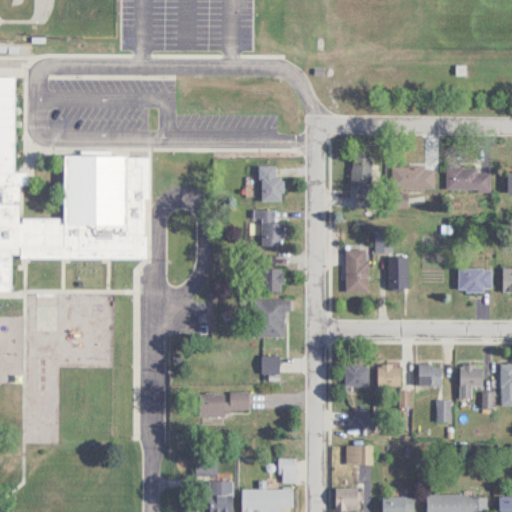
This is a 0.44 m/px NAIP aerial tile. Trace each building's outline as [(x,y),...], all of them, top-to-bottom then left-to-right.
[(149,259),(150,154),(63,153),(63,217),(20,217),(21,184),(27,184),(27,170),(14,170),(15,75),(0,74),(0,293),(11,293),(11,258),(149,259)] [(373,157),(354,157),(354,206),(373,206),(373,157)] [(435,188),(435,166),(393,166),(393,188),(435,188)] [(445,190),(490,191),(491,168),(446,167),(445,190)] [(277,175),(277,168),(260,168),(260,201),(282,201),(282,175),(277,175)] [(282,222),(276,222),(276,209),(259,209),(259,245),(282,245),(282,222)] [(345,249),(345,291),(367,291),(367,249),(345,249)] [(408,287),(408,256),(384,256),(384,287),(408,287)] [(502,291),(511,290),(511,267),(502,268),(502,291)] [(281,291),(281,268),(258,268),(258,291),(281,291)] [(492,268),(458,268),(458,290),(492,290),(492,268)] [(257,336),(283,336),(283,310),(289,310),(289,299),(257,299),(257,336)] [(279,373),(279,355),(261,355),(261,373),(279,373)] [(345,363),(345,386),(368,386),(368,363),(345,363)] [(511,363),(501,364),(501,405),(511,404),(511,363)] [(441,364),(419,364),(419,386),(441,386),(441,364)] [(472,387),(483,387),(483,364),(459,364),(459,398),(472,398),(472,387)] [(378,365),(378,386),(400,386),(400,365),(378,365)] [(199,391),(199,425),(224,425),(224,410),(249,410),(249,391),(199,391)] [(450,400),(438,400),(438,420),(450,420),(450,400)] [(372,445),(345,445),(345,463),(372,463),(372,445)] [(295,482),(294,458),(279,458),(279,482),(295,482)] [(231,511),(232,481),(208,481),(207,511),(231,511)] [(279,511),(279,507),(293,507),(293,488),(241,488),(241,511),(279,511)] [(334,509),(363,509),(363,490),(334,490),(334,509)] [(426,494),(426,511),(486,511),(487,494),(426,494)] [(414,511),(414,496),(382,495),(381,511),(404,511),(405,511),(414,511)] [(511,511),(511,495),(499,496),(498,511),(511,511)]
